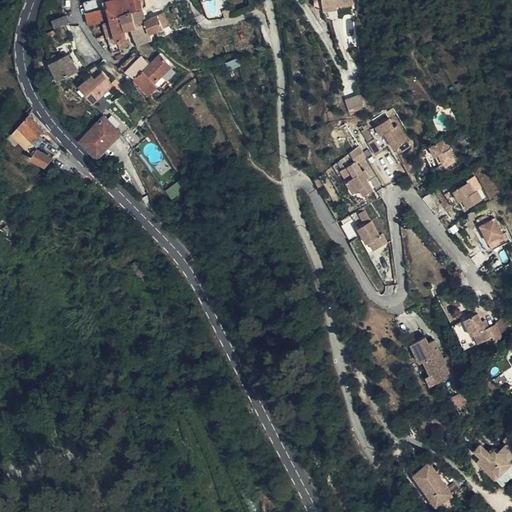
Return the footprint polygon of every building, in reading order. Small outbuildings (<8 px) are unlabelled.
[(110,0),(87,0),(88,1),(90,12),(112,6),(111,3),(110,0)] [(129,0),(128,0),(120,2),(125,15),(131,13),(133,12),(129,0)] [(146,7),(143,0),(129,0),(133,12),(145,8),(146,7)] [(52,9),(55,15),(69,9),(66,2),(52,9)] [(111,3),(112,6),(115,16),(118,27),(128,23),(125,15),(120,2),(111,3)] [(158,2),(146,7),(145,8),(150,26),(152,26),(151,20),(157,17),(160,23),(168,20),(158,2)] [(112,6),(90,12),(91,14),(104,10),(107,19),(115,16),(112,6)] [(145,8),(133,12),(131,13),(138,30),(150,26),(145,8)] [(118,27),(115,16),(107,19),(110,31),(119,28),(118,27)] [(131,30),(128,23),(118,27),(119,28),(121,36),(131,30)] [(44,33),(36,33),(40,49),(48,47),(44,33)] [(150,50),(148,48),(134,39),(121,53),(134,64),(150,50)] [(50,50),(57,66),(58,67),(77,58),(69,41),(62,44),(50,50)] [(150,50),(134,64),(136,66),(148,79),(157,71),(154,68),(171,53),(161,41),(150,50)] [(77,72),(91,89),(101,81),(99,78),(109,69),(99,58),(91,64),(89,62),(77,72)] [(352,89),(356,101),(370,97),(364,85),(352,89)] [(376,111),(382,120),(385,118),(391,127),(394,125),(398,132),(408,125),(398,109),(394,111),(390,103),(376,111)] [(80,128),(97,145),(119,120),(103,104),(80,128)] [(389,132),(382,120),(369,127),(376,140),(389,132)] [(27,124),(9,142),(16,149),(24,158),(41,140),(27,124)] [(431,131),(436,142),(440,140),(448,156),(460,151),(447,124),(431,131)] [(46,145),(41,140),(24,158),(29,163),(46,145)] [(440,140),(436,142),(444,159),(448,156),(440,140)] [(16,149),(9,142),(5,147),(11,153),(16,149)] [(356,149),(347,154),(353,165),(346,169),(352,181),(360,176),(364,183),(373,178),(366,167),(362,159),(356,149)] [(353,165),(347,154),(339,159),(346,169),(353,165)] [(42,176),(48,168),(36,159),(29,168),(42,176)] [(423,184),(434,175),(426,164),(421,168),(423,171),(417,176),(423,184)] [(454,175),(460,186),(464,184),(469,192),(484,184),(479,175),(475,177),(470,167),(454,175)] [(464,184),(460,186),(465,195),(469,192),(464,184)] [(357,200),(364,211),(370,208),(363,197),(357,200)] [(478,207),(489,228),(496,224),(500,233),(511,226),(511,222),(509,217),(505,219),(496,203),(492,205),(490,201),(478,207)] [(370,208),(364,211),(357,215),(352,206),(340,213),(348,226),(360,220),(365,230),(368,229),(373,238),(386,229),(381,220),(378,222),(370,208)] [(496,224),(489,228),(493,236),(500,233),(496,224)] [(141,270),(147,263),(139,256),(133,262),(141,270)] [(478,329),(483,327),(493,323),(495,328),(503,324),(496,309),(486,314),(478,298),(464,306),(471,322),(474,320),(478,329)] [(493,323),(483,327),(485,332),(495,328),(493,323)] [(423,348),(430,361),(433,360),(438,369),(455,360),(446,343),(443,344),(441,345),(438,340),(440,339),(434,326),(427,329),(425,324),(410,331),(420,350),(423,348)] [(433,360),(430,361),(425,364),(430,373),(438,369),(433,360)] [(490,436),(481,429),(475,435),(483,442),(480,446),(499,462),(511,445),(511,444),(497,432),(492,438),(490,436)] [(456,482),(431,447),(415,458),(438,489),(444,485),(447,489),(456,482)]
